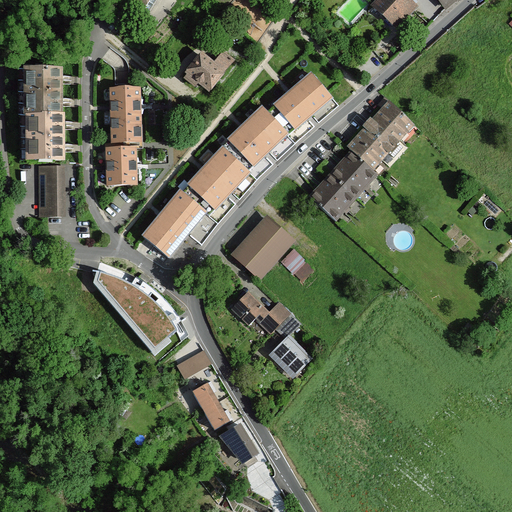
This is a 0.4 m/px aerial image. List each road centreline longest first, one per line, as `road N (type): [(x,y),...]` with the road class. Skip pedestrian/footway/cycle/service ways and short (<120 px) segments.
road 1 (tertiary): [(469,0),(290,160),(205,257)]
road 2 (residential): [(96,0),(87,78),(89,192),(106,228),(131,254)]
road 3 (residential): [(0,104),(9,200),(20,230),(48,247),(131,254)]
road 4 (tertiary): [(197,309),(311,511)]
